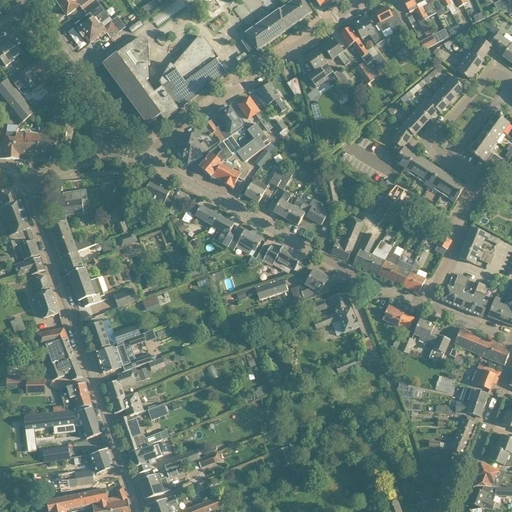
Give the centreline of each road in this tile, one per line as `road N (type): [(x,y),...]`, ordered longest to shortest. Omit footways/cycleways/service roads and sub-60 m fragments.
road 1 (residential): [(32,190),(141,511)]
road 2 (residential): [(426,305),(341,268),(148,159)]
road 3 (residential): [(148,159),(156,145),(358,0)]
road 4 (residential): [(426,305),(478,181),(449,161)]
road 5 (unclassified): [(97,144),(89,97),(24,8)]
road 6 (residential): [(511,365),(453,511)]
road 7 (residential): [(449,161),(428,143),(495,64),(511,77)]
